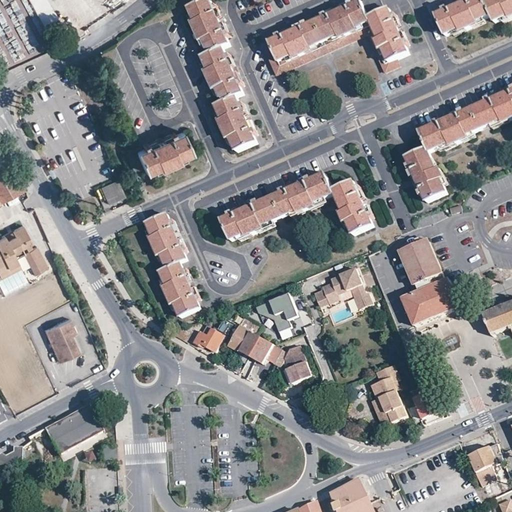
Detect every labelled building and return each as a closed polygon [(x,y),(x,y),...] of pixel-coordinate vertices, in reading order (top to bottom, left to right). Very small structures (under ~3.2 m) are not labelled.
[(380,0),(368,0),(362,3),(370,19),(386,12),(380,0)] [(472,0),(471,1),(463,4),(460,6),(456,7),(449,11),(444,13),(437,16),(446,38),(460,31),(461,34),(480,25),(479,23),(492,17),(486,3),(484,0),(472,0)] [(511,0),(491,0),(486,3),(492,17),(496,24),(509,18),(510,20),(511,19),(511,0)] [(216,12),(214,8),(211,1),(190,9),(196,23),(194,24),(202,43),(204,41),(210,55),(224,49),(231,46),(227,39),(225,34),(222,27),(221,23),(219,20),(216,12)] [(362,3),(356,6),(351,8),(343,11),(340,12),(336,14),(329,18),(324,19),(317,23),(326,44),(340,38),(341,41),(350,37),(360,32),(358,30),(372,24),(370,19),(362,3)] [(390,9),(386,12),(370,19),(372,24),(379,41),(377,42),(381,51),(384,50),(390,64),(399,60),(411,55),(407,47),(405,43),(402,35),(401,32),(399,29),(396,21),(394,16),(390,9)] [(397,15),(394,16),(396,21),(399,29),(402,27),(397,15)] [(317,23),(309,26),(304,28),(297,31),(294,33),(291,34),(283,38),(279,40),(270,43),(277,58),(280,64),(294,58),(295,61),(313,52),(312,50),(326,44),(317,23)] [(280,64),(277,58),(270,61),(277,77),(368,37),(385,75),(402,68),(399,60),(390,64),(384,50),(381,51),(377,42),(379,41),(372,24),(358,30),(360,32),(350,37),(341,41),(340,38),(326,44),(312,50),(313,52),(295,61),(294,58),(280,64)] [(227,57),(224,49),(210,55),(203,58),(210,72),(207,73),(215,92),(218,90),(224,104),(238,98),(244,95),(241,88),(239,83),(235,76),(234,72),(232,69),(229,61),(227,57)] [(511,92),(506,95),(503,97),(499,98),(492,101),(487,104),(476,109),(485,129),(502,122),(504,124),(511,120),(511,92)] [(241,106),(238,98),(224,104),(223,104),(216,107),(223,121),(220,122),(228,141),(231,140),(237,153),(258,144),(255,137),(253,132),(249,124),(248,121),(246,118),(243,110),(241,106)] [(476,109),(465,113),(461,115),(453,119),(450,120),(447,122),(440,125),(435,127),(421,133),(429,149),(431,153),(450,145),(451,147),(469,139),(468,137),(485,129),(476,109)] [(181,131),(173,135),(169,137),(162,140),(158,141),(155,143),(147,146),(143,148),(135,152),(145,173),(159,167),(160,169),(178,161),(177,158),(190,152),(181,131)] [(438,171),(431,153),(429,149),(408,158),(411,165),(413,170),(416,178),(418,181),(419,185),(422,191),(424,196),(428,203),(449,194),(442,180),(445,179),(440,170),(438,171)] [(6,162),(0,164),(0,200),(22,189),(6,162)] [(313,182),(308,184),(301,187),(298,188),(294,190),(287,193),(283,195),(271,200),(280,220),(298,212),(299,215),(318,207),(317,205),(336,196),(334,191),(327,175),(313,182)] [(117,180),(100,188),(108,205),(125,197),(117,180)] [(354,182),(334,191),(336,196),(344,213),(341,214),(345,224),(348,223),(354,236),(374,227),(371,220),(369,215),(366,208),(365,205),(363,201),(360,194),(357,189),(354,182)] [(271,200),(260,205),(256,207),(249,210),(245,211),(242,213),(235,216),(230,218),(224,221),(233,241),(246,236),(247,238),(266,230),(265,227),(280,220),(271,200)] [(173,227),(171,222),(168,215),(147,224),(154,238),(151,239),(159,257),(162,256),(168,270),(182,264),(188,261),(185,254),(183,249),(179,241),(178,238),(177,235),(173,227)] [(6,240),(4,236),(0,238),(0,273),(2,278),(13,272),(10,267),(20,261),(18,257),(14,251),(22,246),(19,240),(22,239),(24,241),(25,241),(28,244),(31,243),(32,241),(23,225),(11,231),(13,236),(6,240)] [(11,231),(4,236),(6,240),(13,236),(11,231)] [(26,245),(28,244),(25,241),(24,241),(22,239),(19,240),(22,246),(23,247),(26,245)] [(401,252),(414,287),(417,286),(419,293),(404,299),(416,327),(462,306),(450,280),(446,282),(428,240),(401,252)] [(29,249),(25,251),(26,252),(34,267),(46,260),(37,244),(33,246),(29,249)] [(23,247),(22,246),(14,251),(18,257),(26,252),(25,251),(23,247)] [(46,260),(34,267),(37,272),(50,266),(46,260)] [(23,266),(20,261),(10,267),(13,272),(23,266)] [(185,271),(182,264),(168,270),(161,273),(167,287),(164,288),(172,306),(175,305),(181,319),(202,310),(199,302),(197,297),(193,290),(192,287),(190,283),(187,276),(185,271)] [(353,291),(356,300),(359,299),(363,310),(375,305),(370,293),(368,294),(358,269),(333,280),(334,283),(323,287),(324,290),(316,294),(322,307),(330,304),(330,305),(341,300),(340,296),(353,291)] [(290,294),(257,307),(259,313),(275,319),(280,332),(289,328),(292,327),(290,320),(293,319),(291,313),(297,311),(290,294)] [(495,335),(511,329),(511,328),(511,304),(485,315),(489,326),(494,338),(496,337),(495,335)] [(68,316),(42,329),(58,361),(79,350),(71,334),(67,327),(72,325),(68,316)] [(226,319),(218,332),(226,337),(233,341),(241,328),(226,319)] [(212,329),(207,326),(203,333),(208,336),(212,329)] [(251,333),(241,328),(233,341),(230,347),(241,352),(251,333)] [(293,337),(289,328),(280,332),(284,341),(293,337)] [(218,332),(212,329),(208,336),(203,333),(201,332),(195,343),(204,349),(206,347),(217,353),(226,337),(218,332)] [(275,364),(283,350),(275,346),(251,333),(241,352),(249,357),(250,358),(263,366),(267,359),(275,364)] [(313,377),(300,346),(291,349),(289,353),(288,353),(284,351),(283,350),(275,364),(281,368),(286,359),(290,369),(288,370),(294,384),(313,377)] [(395,366),(376,374),(380,384),(373,386),(379,400),(385,416),(390,413),(394,423),(408,418),(398,392),(402,390),(398,382),(401,380),(395,366)] [(435,389),(433,383),(411,391),(414,398),(435,389)] [(434,393),(415,400),(423,421),(426,420),(441,413),(434,393)] [(385,416),(379,400),(374,402),(384,427),(394,423),(390,413),(385,416)] [(422,423),(414,406),(408,409),(414,426),(422,423)] [(90,407),(46,431),(61,456),(104,432),(90,407)] [(444,418),(441,413),(426,420),(427,425),(444,418)] [(498,445),(493,430),(492,431),(464,443),(470,458),(498,445)] [(470,458),(477,474),(486,494),(495,490),(492,483),(500,479),(495,467),(504,462),(498,445),(470,458)] [(22,448),(15,448),(15,451),(6,455),(2,453),(0,454),(0,475),(23,463),(22,448)] [(117,448),(103,449),(104,462),(118,461),(117,448)] [(425,463),(425,460),(415,465),(419,475),(429,471),(431,474),(466,459),(461,448),(425,463)] [(84,454),(87,462),(96,459),(93,451),(84,454)] [(508,475),(504,462),(495,467),(500,479),(504,477),(508,475)] [(511,490),(511,484),(511,483),(511,482),(510,477),(508,475),(504,477),(508,487),(492,495),(494,500),(511,490)] [(371,511),(361,488),(357,483),(331,496),(336,511),(371,511)] [(511,511),(511,504),(510,500),(498,505),(500,511),(511,511)]
